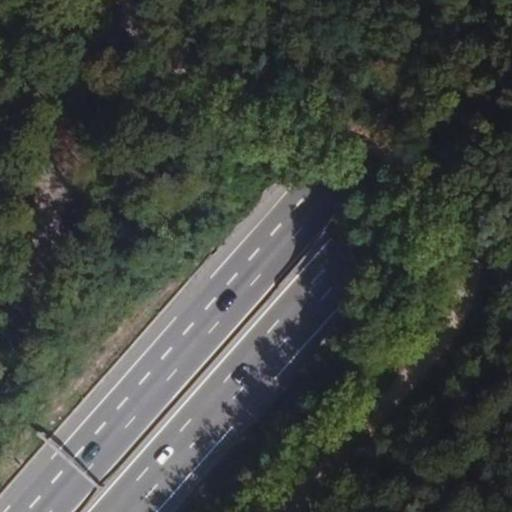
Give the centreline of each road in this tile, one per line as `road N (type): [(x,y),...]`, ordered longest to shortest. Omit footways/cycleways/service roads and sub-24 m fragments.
road 1 (track): [(292,511),(445,338),(464,297),(465,228),(445,190),(411,159),(226,90),(158,55)]
road 2 (trunk): [(483,0),(31,511)]
road 3 (trunk): [(116,511),(511,61)]
road 4 (track): [(0,287),(27,262),(74,163),(158,55)]
